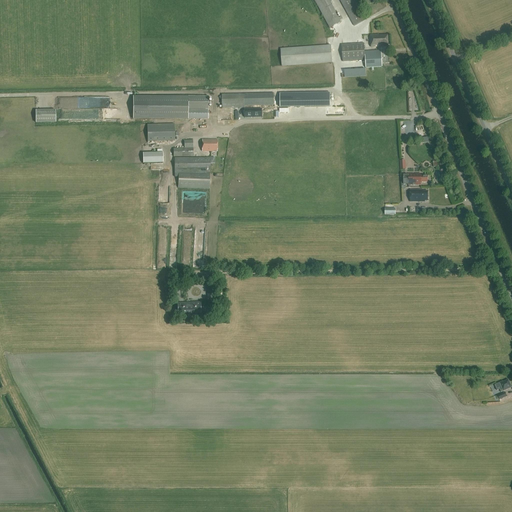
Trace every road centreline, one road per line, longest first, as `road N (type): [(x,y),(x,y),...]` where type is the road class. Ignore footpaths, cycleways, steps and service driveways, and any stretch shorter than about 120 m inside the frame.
road 1 (unknown): [(497,261),(223,274)]
road 2 (unclassified): [(511,191),(429,0)]
road 3 (tertiary): [(511,295),(440,116)]
road 4 (tertiary): [(440,116),(391,0)]
